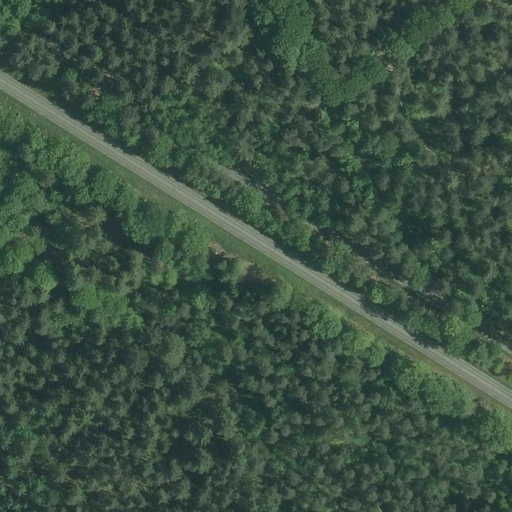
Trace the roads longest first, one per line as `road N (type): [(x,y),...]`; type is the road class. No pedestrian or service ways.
road 1 (unclassified): [(511,349),(171,135),(60,53),(10,0)]
road 2 (primary): [(511,400),(0,79)]
road 3 (track): [(433,298),(429,275),(326,101)]
road 4 (track): [(326,101),(456,0)]
road 5 (track): [(32,511),(41,463),(0,396)]
